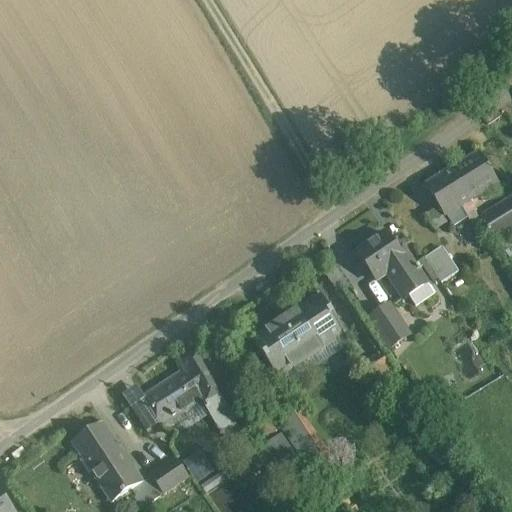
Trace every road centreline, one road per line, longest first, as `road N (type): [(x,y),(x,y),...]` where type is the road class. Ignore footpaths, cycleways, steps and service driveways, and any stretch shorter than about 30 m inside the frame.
road 1 (unclassified): [(511,83),(0,444)]
road 2 (track): [(331,205),(208,0)]
